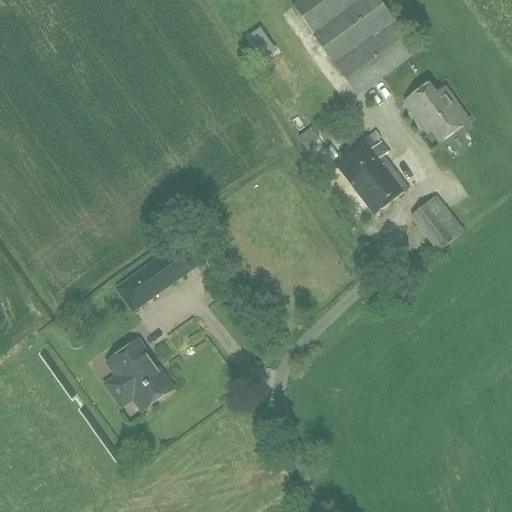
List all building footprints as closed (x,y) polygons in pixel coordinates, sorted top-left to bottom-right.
[(300,0),(293,5),(314,35),(361,0),(300,0)] [(361,0),(314,35),(359,97),(419,52),(379,0),(361,0)] [(425,129),(430,125),(442,142),(464,127),(456,115),(461,111),(445,89),(435,96),(428,87),(406,103),(425,129)] [(375,215),(408,189),(383,156),(387,153),(380,143),(375,147),(367,136),(334,162),(375,215)] [(439,252),(464,232),(437,198),(412,217),(439,252)] [(183,277),(167,256),(118,292),(133,313),(183,277)] [(134,399),(143,411),(173,390),(139,342),(108,364),(118,377),(107,386),(123,407),(134,399)]
